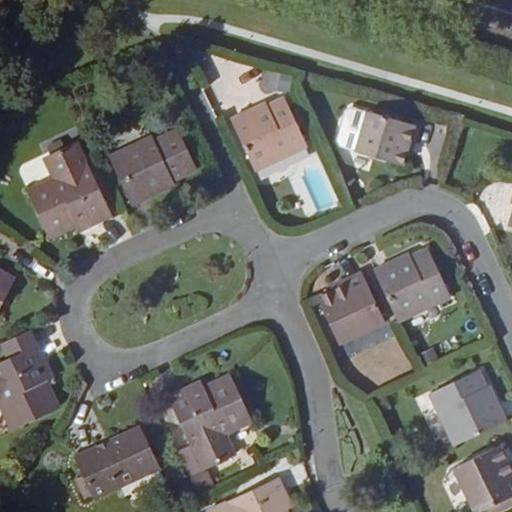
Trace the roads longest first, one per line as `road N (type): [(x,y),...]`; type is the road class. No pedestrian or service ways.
road 1 (residential): [(272,299),(122,368),(92,361),(79,340),(72,311),(81,279),(237,207)]
road 2 (residential): [(511,329),(464,228),(437,206),(404,206),(263,270)]
road 3 (residential): [(272,299),(312,382),(339,511)]
